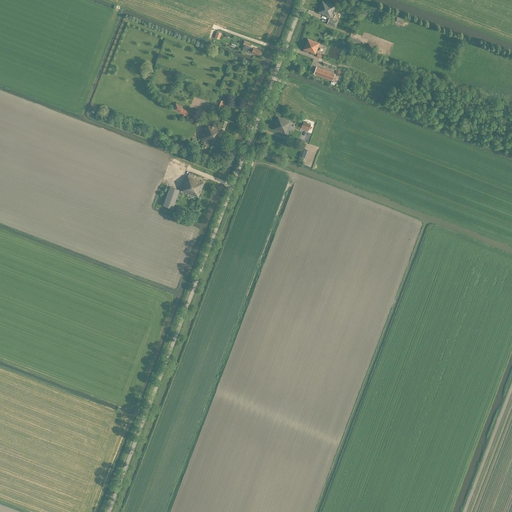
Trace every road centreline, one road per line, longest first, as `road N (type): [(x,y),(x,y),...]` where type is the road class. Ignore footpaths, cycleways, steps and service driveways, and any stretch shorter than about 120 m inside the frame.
road 1 (unclassified): [(108,511),(303,0)]
road 2 (track): [(0,354),(147,409)]
